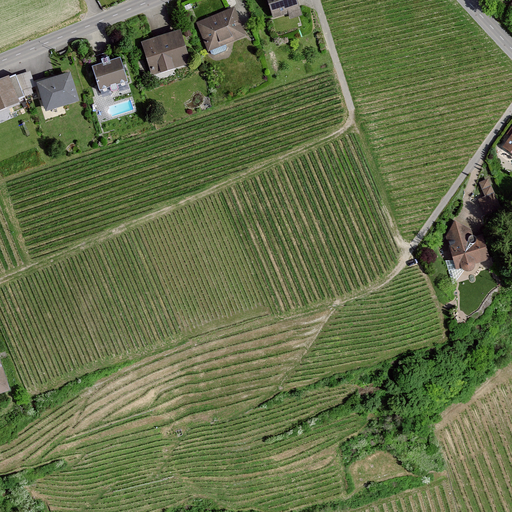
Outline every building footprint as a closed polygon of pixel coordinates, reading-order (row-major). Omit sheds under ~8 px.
[(297,0),(266,0),(273,18),(287,14),(289,18),(302,14),(297,0)] [(234,8),(197,23),(208,51),(246,36),(234,8)] [(179,30),(141,42),(152,76),(190,64),(179,30)] [(119,58),(93,67),(101,89),(127,80),(119,58)] [(70,72),(38,82),(47,111),(80,101),(70,72)] [(17,74),(0,80),(0,112),(28,102),(17,74)] [(511,129),(499,150),(511,158),(511,129)] [(451,244),(441,248),(447,269),(483,258),(476,235),(461,239),(459,232),(448,235),(451,244)] [(0,392),(9,390),(0,363),(0,392)]
